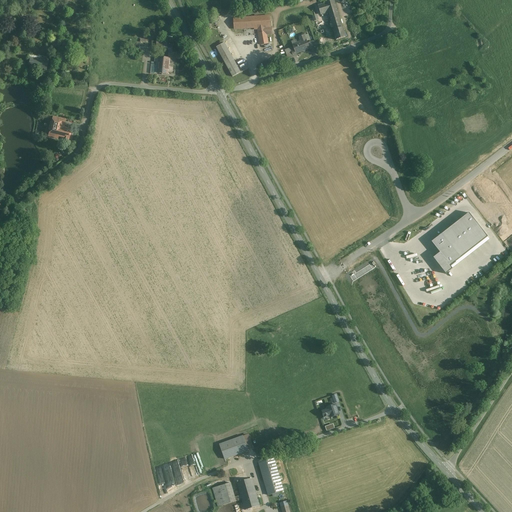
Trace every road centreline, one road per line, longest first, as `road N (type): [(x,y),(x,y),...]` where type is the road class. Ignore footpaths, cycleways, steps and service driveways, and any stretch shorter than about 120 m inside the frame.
road 1 (tertiary): [(220,94),(394,410)]
road 2 (unclassified): [(0,213),(76,152),(98,86),(220,94)]
road 3 (unclassified): [(143,511),(208,472),(394,410)]
road 4 (unclassified): [(391,0),(388,27),(376,37),(220,94)]
road 5 (unknown): [(404,249),(465,211),(488,233),(484,252),(463,271),(437,289),(425,285)]
road 6 (residential): [(411,218),(511,144)]
road 7 (unclassified): [(511,370),(443,469)]
